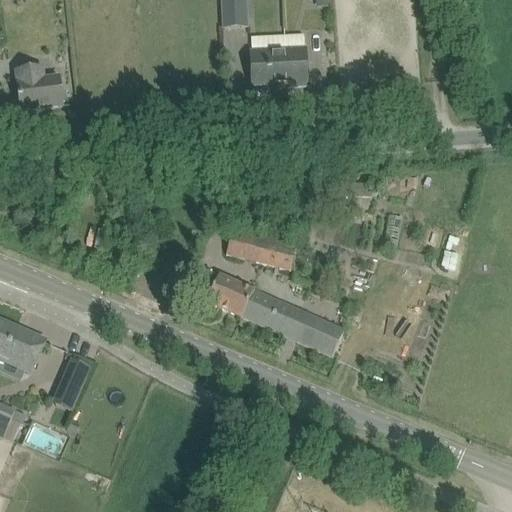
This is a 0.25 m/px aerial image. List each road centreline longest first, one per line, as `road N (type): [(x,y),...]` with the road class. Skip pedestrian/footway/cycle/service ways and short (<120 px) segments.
road 1 (tertiary): [(511,481),(0,265)]
road 2 (unclassified): [(511,139),(0,167)]
